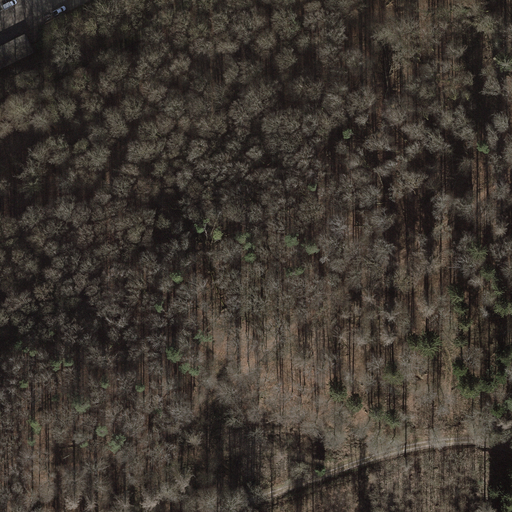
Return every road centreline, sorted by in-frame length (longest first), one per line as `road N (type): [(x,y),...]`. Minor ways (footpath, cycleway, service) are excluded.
road 1 (track): [(511,170),(460,215),(285,332),(176,426),(124,452),(99,453),(44,486)]
road 2 (track): [(233,511),(406,451),(462,442)]
road 3 (track): [(193,0),(0,111)]
